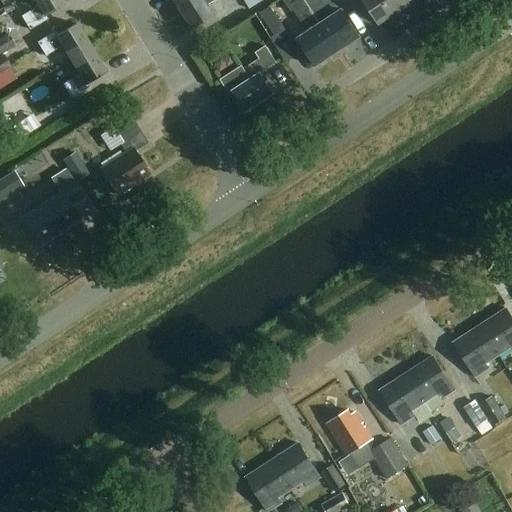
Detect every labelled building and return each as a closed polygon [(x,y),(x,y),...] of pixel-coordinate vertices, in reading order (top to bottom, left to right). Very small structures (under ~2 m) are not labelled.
[(64,4),(61,0),(35,0),(39,6),(22,17),(31,30),(48,19),(46,16),(64,4)] [(215,0),(190,0),(180,7),(193,28),(215,14),(209,5),(216,0),(215,0)] [(316,67),(338,52),(302,0),(300,0),(292,6),(310,32),(298,40),(316,67)] [(302,0),(338,52),(360,38),(342,10),(333,16),(322,0),(302,0)] [(402,10),(395,0),(363,0),(380,25),(402,10)] [(395,0),(402,10),(417,0),(395,0)] [(302,52),(272,6),(263,13),(277,34),(273,36),(289,60),(302,52)] [(63,45),(71,60),(90,48),(75,23),(57,35),(55,32),(38,42),(46,55),(63,45)] [(0,53),(15,44),(8,33),(0,37),(0,53)] [(276,64),(265,47),(255,53),(259,60),(242,71),(240,67),(221,79),(230,93),(233,92),(246,112),(274,94),(261,74),(276,64)] [(90,48),(71,60),(80,74),(63,84),(72,98),(89,87),(87,84),(105,73),(90,48)] [(0,71),(11,65),(4,53),(0,55),(0,71)] [(35,113),(15,126),(22,138),(43,125),(35,113)] [(148,143),(140,131),(120,145),(125,152),(100,169),(117,195),(149,174),(135,152),(148,143)] [(73,152),(61,160),(66,167),(78,159),(73,152)] [(84,197),(66,170),(53,179),(62,192),(21,219),(39,246),(79,220),(70,207),(84,197)] [(480,326),(499,355),(511,346),(511,316),(507,308),(480,326)] [(486,364),(499,355),(480,326),(454,343),(476,377),(489,368),(486,364)] [(434,356),(407,373),(426,402),(439,394),(442,399),(455,390),(434,356)] [(414,410),(426,402),(407,373),(381,390),(402,424),(416,415),(414,410)] [(508,417),(495,396),(481,404),(494,426),(508,417)] [(483,424),(474,405),(464,409),(472,429),(483,424)] [(352,415),(349,410),(328,424),(347,454),(349,453),(357,466),(373,457),(365,444),(373,438),(356,412),(352,415)] [(409,465),(392,437),(370,451),(387,479),(409,465)] [(300,443),(274,460),(292,489),(305,481),(308,485),(321,477),(300,443)] [(279,497),(292,489),(274,460),(246,477),(268,511),(282,502),(279,497)] [(345,484),(335,465),(322,472),(334,490),(345,484)] [(340,511),(351,506),(344,494),(324,505),(327,511),(340,511)]
